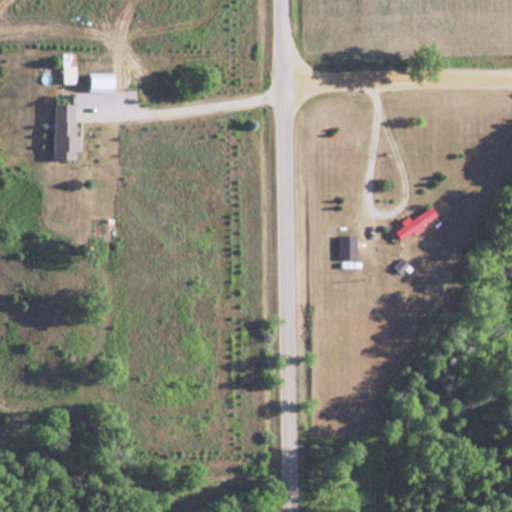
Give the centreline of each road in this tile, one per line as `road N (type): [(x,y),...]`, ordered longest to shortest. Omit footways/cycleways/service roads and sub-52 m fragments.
road 1 (residential): [(291,511),(284,0)]
road 2 (residential): [(286,92),(511,82)]
